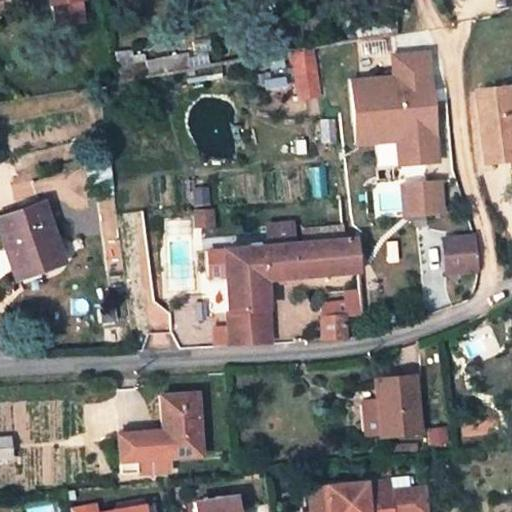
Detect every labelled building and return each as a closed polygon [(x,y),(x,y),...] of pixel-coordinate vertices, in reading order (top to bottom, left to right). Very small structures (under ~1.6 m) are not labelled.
[(49,0),(55,26),(85,21),(80,0),(49,0)] [(395,15),(352,21),(357,41),(397,34),(395,15)] [(308,49),(315,94),(324,93),(317,48),(308,49)] [(315,94),(308,49),(290,53),(297,97),(315,94)] [(383,74),(341,75),(343,143),(391,142),(392,163),(431,162),(428,49),(383,50),(383,74)] [(511,86),(484,90),(492,163),(511,160),(511,159),(511,154),(511,153),(511,86)] [(370,144),(374,166),(391,162),(387,141),(370,144)] [(38,204),(0,219),(0,226),(19,278),(60,264),(38,204)] [(192,228),(211,227),(210,211),(191,212),(192,228)] [(269,246),(292,244),(291,224),(267,226),(269,246)] [(341,227),(301,230),(302,244),(342,241),(341,227)] [(475,235),(443,238),(447,271),(478,268),(475,235)] [(264,279),(358,273),(355,240),(342,241),(302,244),(292,244),(269,246),(222,249),(224,286),(226,314),(267,311),(264,279)] [(224,286),(222,249),(204,251),(204,252),(206,284),(209,287),(224,286)] [(343,301),(319,303),(319,340),(345,338),(344,317),(362,316),(360,291),(342,293),(343,301)] [(269,343),(267,311),(226,314),(227,346),(269,343)] [(414,376),(374,380),(379,438),(419,433),(414,376)] [(197,393),(159,395),(161,434),(168,434),(170,459),(202,457),(197,393)] [(170,459),(168,434),(161,434),(122,437),(126,476),(171,472),(170,459)] [(9,437),(0,437),(0,458),(10,458),(9,437)] [(365,494),(365,484),(309,490),(311,511),(428,511),(427,498),(390,502),(388,492),(376,493),(365,494)] [(243,511),(241,496),(197,501),(199,511),(243,511)]
